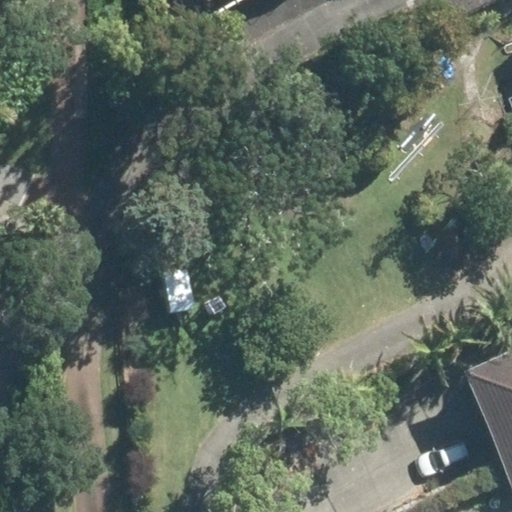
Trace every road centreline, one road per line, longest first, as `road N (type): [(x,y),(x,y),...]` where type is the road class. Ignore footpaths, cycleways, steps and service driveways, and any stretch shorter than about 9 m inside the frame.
road 1 (unknown): [(118,409),(243,402),(350,359),(511,272)]
road 2 (unknown): [(118,409),(115,0)]
